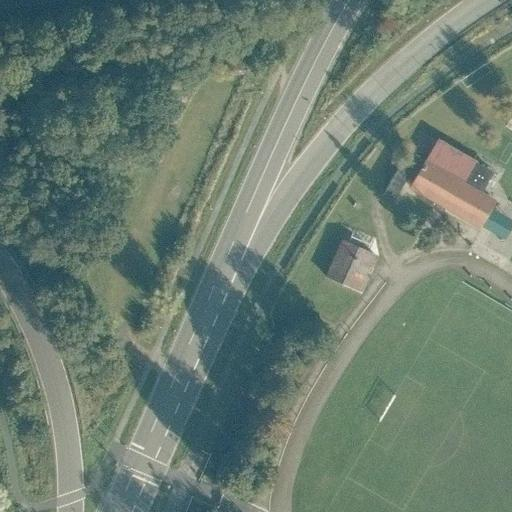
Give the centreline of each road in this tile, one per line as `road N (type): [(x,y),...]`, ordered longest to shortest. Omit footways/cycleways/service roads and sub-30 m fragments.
road 1 (secondary): [(175,379),(334,132),(398,69),(491,0)]
road 2 (track): [(308,76),(243,66),(203,93),(116,275),(114,308),(123,332),(175,379)]
road 3 (tertiary): [(349,0),(175,379)]
road 4 (secondary): [(0,267),(33,321),(62,412),(68,511)]
road 5 (tertiary): [(118,511),(175,379)]
